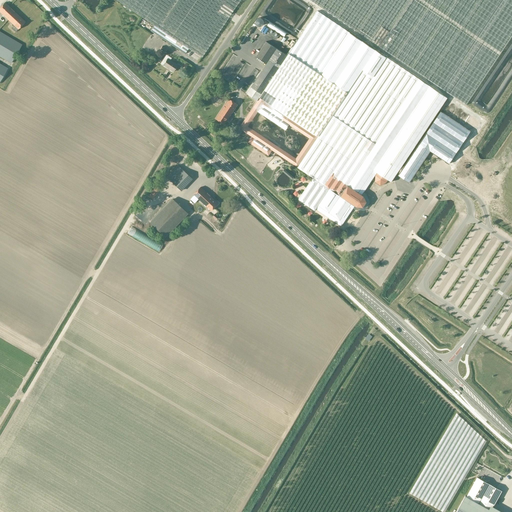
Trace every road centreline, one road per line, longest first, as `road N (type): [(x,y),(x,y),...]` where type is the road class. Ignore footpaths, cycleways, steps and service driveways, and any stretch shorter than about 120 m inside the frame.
road 1 (track): [(163,156),(0,433)]
road 2 (track): [(0,87),(46,17),(174,137),(167,148)]
road 3 (secondary): [(329,263),(509,433)]
road 4 (secondary): [(509,433),(329,263)]
road 5 (secondary): [(329,263),(174,117)]
road 6 (secondary): [(174,117),(49,0)]
road 7 (unclassified): [(174,117),(254,0)]
